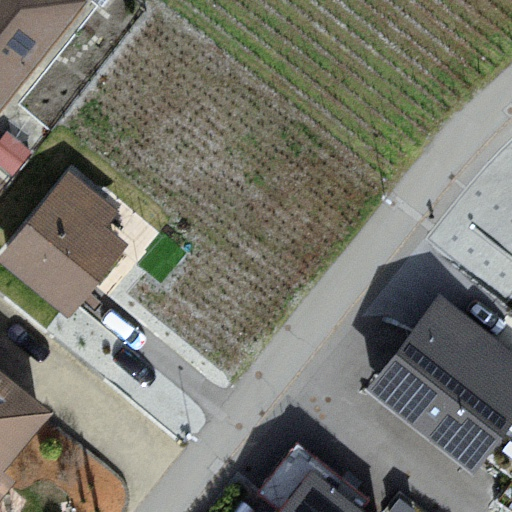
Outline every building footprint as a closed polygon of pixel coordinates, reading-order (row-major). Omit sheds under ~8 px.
[(0,0),(0,125),(95,11),(81,0),(0,0)] [(72,178),(6,265),(77,325),(127,252),(110,238),(119,223),(72,178)] [(511,351),(432,288),(360,378),(466,462),(511,404),(511,351)] [(0,511),(6,511),(7,481),(59,423),(0,372),(0,511)] [(375,511),(309,459),(266,511),(375,511)]
